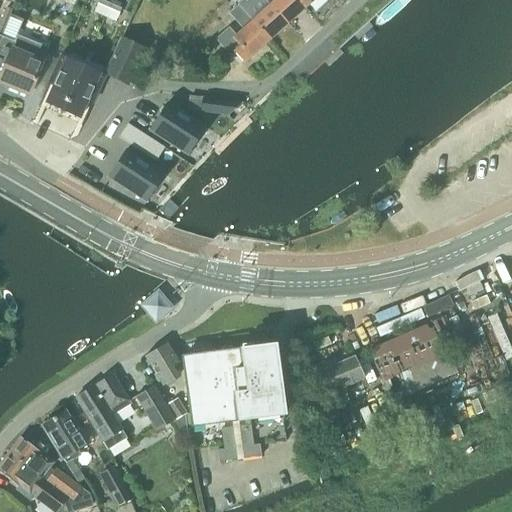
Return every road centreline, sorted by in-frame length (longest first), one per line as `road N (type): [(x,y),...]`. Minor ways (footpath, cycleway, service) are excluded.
road 1 (unclassified): [(53,178),(129,93),(172,85),(253,93),(364,0)]
road 2 (residential): [(0,445),(16,422),(164,331),(221,279)]
road 3 (secondary): [(300,284),(451,257),(511,226)]
road 4 (secondary): [(179,268),(0,176)]
